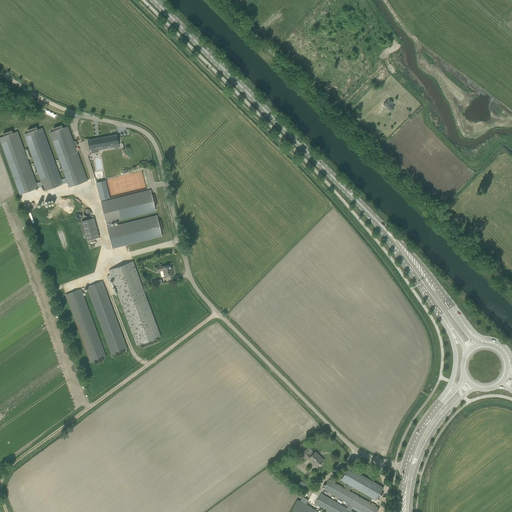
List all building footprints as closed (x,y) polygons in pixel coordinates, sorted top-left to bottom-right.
[(392,103),(389,100),(387,102),(386,101),(383,104),(390,111),(393,107),(390,105),(392,103)] [(67,126),(63,128),(62,125),(53,128),(54,131),(49,133),(66,178),(67,183),(69,188),(87,181),(67,126)] [(29,133),(24,135),(41,181),(43,186),(45,191),(63,185),(42,128),(37,130),(36,127),(27,130),(29,133)] [(0,140),(20,195),(37,188),(17,132),(12,133),(11,130),(3,133),(4,136),(0,137),(0,140)] [(100,148),(100,150),(115,147),(114,145),(118,144),(116,135),(88,140),(90,150),(91,150),(92,154),(98,152),(98,148),(100,148)] [(108,198),(104,180),(95,183),(100,200),(108,198)] [(111,222),(155,211),(154,206),(157,205),(154,195),(151,195),(150,190),(100,203),(112,248),(162,236),(160,231),(163,231),(160,220),(158,220),(156,216),(112,227),(111,222)] [(81,221),(87,241),(99,237),(93,218),(91,218),(83,221),(81,221)] [(133,261),(108,270),(110,275),(107,276),(109,281),(112,280),(136,346),(140,344),(141,348),(158,341),(157,338),(161,337),(133,261)] [(171,270),(172,270),(171,265),(162,267),(162,266),(156,267),(157,272),(163,270),(165,278),(173,276),(171,270)] [(87,287),(111,355),(115,353),(116,356),(125,353),(124,350),(127,349),(102,282),(87,287)] [(81,290),(65,295),(88,358),(90,363),(94,361),(95,364),(103,361),(102,358),(106,357),(104,352),(81,290)] [(305,450),(300,455),(304,458),(305,457),(307,460),(308,459),(316,467),(319,465),(319,466),(322,463),(321,463),(323,460),(315,452),(313,453),(311,451),(312,450),(308,447),(305,450)] [(321,493),(315,504),(319,506),(329,511),(353,511),(351,510),(353,507),(362,511),(377,511),(380,508),(349,490),(351,487),(371,498),(376,500),(383,487),(349,467),(341,481),(347,484),(345,488),(329,479),(323,489),(327,492),(349,504),(346,508),(325,496),(321,493)] [(317,511),(297,500),(290,511),(317,511)]
